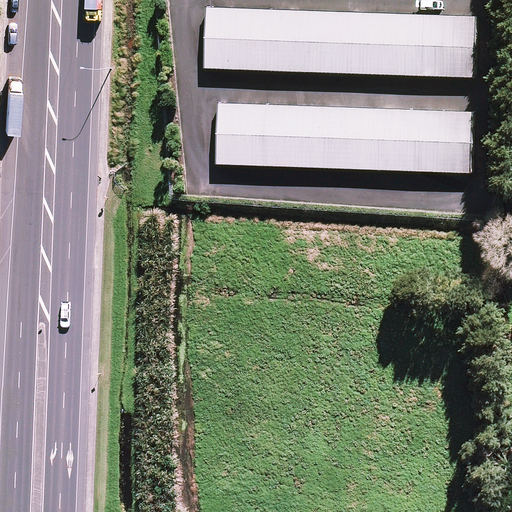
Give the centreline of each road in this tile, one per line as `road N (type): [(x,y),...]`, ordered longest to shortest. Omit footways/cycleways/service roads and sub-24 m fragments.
road 1 (secondary): [(14,511),(22,324),(46,239)]
road 2 (secondary): [(46,239),(66,330),(59,511)]
road 3 (secondary): [(46,239),(56,0)]
